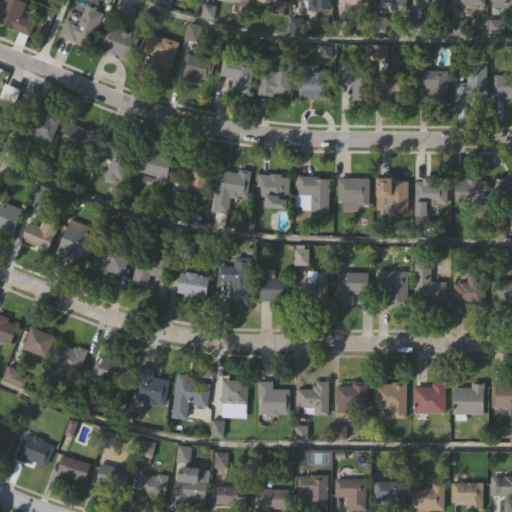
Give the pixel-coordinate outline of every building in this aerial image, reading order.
[(22,0),(25,1),(20,14),(34,20),(28,34),(0,21),(0,0),(22,0)] [(257,0),(259,9),(292,3),(291,0),(257,0)] [(285,0),(283,16),(267,14),(269,0),(285,0)] [(328,0),(328,10),(308,10),(308,1),(295,1),(295,0),(328,0)] [(368,0),(368,16),(357,15),(357,9),(341,8),(342,4),(340,4),(340,0),(368,0)] [(455,0),(455,8),(484,8),(484,0),(455,0)] [(511,0),(511,8),(492,8),(492,0),(511,0)] [(60,34),(66,17),(78,21),(87,1),(98,4),(96,8),(104,11),(90,41),(76,35),(74,39),(60,34)] [(100,46),(109,25),(121,29),(122,27),(132,30),(131,33),(139,36),(129,61),(118,57),(119,54),(100,46)] [(143,50),(148,32),(162,37),(162,35),(180,40),(169,74),(152,69),(157,54),(143,50)] [(185,54),(212,60),(208,81),(196,78),(195,82),(180,79),(185,54)] [(220,74),(223,56),(255,61),(250,92),(231,88),(234,76),(220,74)] [(257,94),(260,65),(275,66),(275,57),(284,57),(284,60),(293,60),(290,93),(274,92),(274,95),(257,94)] [(453,101),(453,83),(465,83),(465,61),(475,61),(475,64),(484,64),(484,97),(470,97),(470,101),(453,101)] [(305,65),(304,74),(310,74),(310,71),(322,71),(322,75),(329,75),(329,100),(296,100),(298,65),(305,65)] [(337,84),(338,67),(351,68),(351,66),(370,67),(368,102),(351,101),(352,85),(337,84)] [(415,88),(415,69),(446,70),(445,100),(429,100),(429,88),(415,88)] [(511,98),(491,98),(491,75),(502,75),(502,73),(511,73),(511,98)] [(378,100),(379,76),(408,76),(408,88),(405,88),(405,95),(397,95),(397,100),(378,100)] [(20,92),(6,85),(0,97),(0,99),(13,106),(20,92)] [(29,109),(45,116),(47,112),(58,116),(47,141),(41,139),(40,142),(29,137),(31,134),(20,130),(29,109)] [(67,122),(78,126),(79,125),(97,131),(89,153),(60,142),(67,122)] [(135,145),(123,179),(116,176),(114,181),(104,178),(111,156),(99,152),(106,134),(135,145)] [(146,148),(173,156),(166,181),(156,179),(156,175),(137,170),(143,151),(145,152),(146,148)] [(211,167),(204,201),(186,196),(188,183),(187,183),(188,177),(177,175),(181,158),(196,161),(196,164),(211,167)] [(252,170),(248,196),(240,195),(239,198),(227,196),(228,193),(216,191),(219,168),(239,171),(239,168),(252,170)] [(259,172),(283,174),(283,176),(291,176),(288,208),(266,206),(267,196),(257,195),(259,172)] [(331,177),(330,211),(324,211),(323,216),(311,215),(312,194),(304,193),(303,205),(293,205),(293,193),(299,193),(299,174),(323,174),(323,177),(331,177)] [(371,177),(370,205),(360,205),(360,209),(343,209),(344,199),(339,199),(339,176),(371,177)] [(408,180),(408,212),(401,212),(401,216),(388,216),(388,208),(379,208),(379,176),(392,176),(392,180),(408,180)] [(511,220),(507,220),(507,196),(492,196),(492,177),(511,177),(511,220)] [(447,178),(447,203),(439,203),(439,206),(427,206),(427,216),(414,216),(415,180),(435,181),(435,178),(447,178)] [(485,179),(484,203),(474,202),(474,200),(455,199),(455,179),(485,179)] [(0,228),(0,187),(7,191),(4,198),(20,205),(9,232),(0,228)] [(28,221),(40,226),(44,216),(59,222),(48,249),(21,238),(28,221)] [(56,253),(70,218),(88,225),(86,231),(93,235),(84,258),(70,252),(68,258),(56,253)] [(124,238),(121,246),(134,251),(124,276),(108,270),(106,273),(91,268),(97,252),(101,254),(109,231),(124,238)] [(151,274),(148,285),(131,281),(136,261),(141,263),(143,255),(156,258),(158,249),(173,253),(166,278),(151,274)] [(296,267),(309,267),(309,250),(296,250),(296,267)] [(247,257),(245,303),(228,302),(228,280),(216,280),(216,265),(231,266),(232,257),(247,257)] [(413,304),(413,263),(428,263),(428,282),(444,282),(444,302),(428,302),(428,304),(413,304)] [(307,281),(309,281),(309,269),(331,269),(330,302),(317,301),(317,298),(310,298),(310,299),(306,299),(307,281)] [(409,304),(387,303),(387,292),(376,292),(376,269),(409,270),(409,304)] [(186,270),(198,272),(198,274),(210,276),(206,296),(199,295),(198,298),(184,295),(184,293),(177,292),(181,271),(186,272),(186,270)] [(338,304),(338,272),(366,273),(366,294),(351,294),(351,304),(338,304)] [(483,304),(467,304),(467,301),(452,301),(453,282),(467,282),(467,272),(483,272),(483,304)] [(260,277),(290,277),(290,303),(269,303),(269,300),(260,300),(260,277)] [(511,305),(508,305),(508,300),(494,300),(495,278),(511,278),(511,305)] [(0,340),(0,315),(6,318),(5,322),(15,326),(8,344),(0,340)] [(47,357),(22,348),(31,326),(55,335),(47,357)] [(61,343),(73,348),(74,346),(77,347),(78,345),(89,350),(79,375),(68,370),(61,386),(46,380),(61,343)] [(127,378),(99,374),(102,356),(124,360),(124,358),(130,359),(127,378)] [(154,376),(170,379),(165,402),(140,398),(143,383),(136,382),(139,365),(155,368),(154,376)] [(172,418),(178,373),(189,374),(189,377),(193,377),(192,381),(210,383),(208,407),(195,405),(196,402),(190,401),(187,419),(172,418)] [(251,381),(249,404),(220,402),(221,396),(222,396),(223,382),(229,383),(230,379),(251,381)] [(289,390),(288,415),(258,415),(258,398),(256,398),(256,382),(271,382),(271,389),(289,390)] [(327,382),(327,416),(302,416),(302,407),(295,407),(295,389),(310,389),(310,385),(314,385),(314,382),(327,382)] [(366,382),(366,405),(355,405),(355,412),(338,412),(338,405),(337,405),(337,385),(353,385),(353,382),(366,382)] [(406,382),(406,417),(376,417),(376,384),(392,384),(392,382),(406,382)] [(445,383),(445,415),(413,415),(413,387),(431,387),(431,383),(445,383)] [(453,387),(471,387),(471,383),(482,383),(481,413),(466,413),(466,421),(453,421),(453,387)] [(493,383),(511,383),(511,416),(509,416),(509,404),(493,404),(493,383)] [(0,419),(20,428),(10,453),(0,449),(0,446),(2,442),(0,441),(0,419)] [(56,446),(48,466),(25,457),(24,461),(15,458),(24,434),(31,437),(32,434),(44,438),(43,441),(56,446)] [(91,463),(86,481),(57,473),(62,455),(91,463)] [(124,488),(97,482),(101,462),(128,468),(124,488)] [(175,498),(179,466),(199,469),(198,478),(207,479),(205,497),(190,495),(189,500),(175,498)] [(327,509),(309,509),(309,494),(294,493),(295,469),(311,470),(311,475),(327,476),(327,509)] [(166,496),(146,493),(146,489),(138,488),(141,471),(161,474),(161,473),(169,474),(166,496)] [(511,511),(504,511),(504,497),(490,497),(490,477),(505,477),(505,476),(511,476),(511,511)] [(367,510),(345,510),(345,496),(334,496),(334,479),(367,480),(367,510)] [(483,509),(473,508),(473,506),(466,505),(466,500),(451,500),(451,480),(483,480),(483,509)] [(242,507),(215,505),(216,487),(234,488),(235,481),(243,482),(242,507)] [(407,509),(390,508),(390,499),(376,498),(376,481),(407,481),(407,509)] [(444,509),(420,509),(420,505),(413,505),(413,488),(432,488),(432,482),(444,483),(444,509)] [(288,508),(259,508),(259,490),(288,490),(288,508)]
